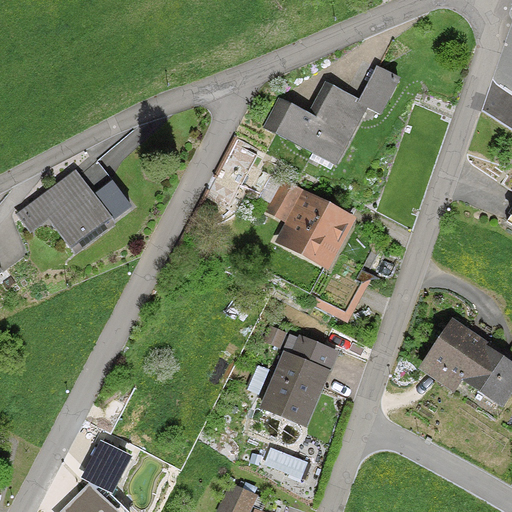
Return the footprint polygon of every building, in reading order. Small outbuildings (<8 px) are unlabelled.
[(278,104),(265,128),(310,153),(307,159),(329,171),(335,160),(348,136),(343,134),(358,106),(325,88),(308,120),(278,104)] [(28,234),(46,221),(66,247),(106,217),(111,223),(129,209),(112,186),(94,200),(76,177),(18,220),(28,234)] [(294,197),(281,189),(269,211),(282,219),(294,197)] [(304,199),(280,243),(306,257),(291,287),(308,296),(309,294),(339,310),(354,282),(324,267),(348,223),(304,199)] [(453,391),(460,381),(460,382),(483,348),(451,327),(429,360),(444,371),(437,381),(453,391)] [(264,340),(268,342),(278,346),(283,335),(269,329),(264,340)] [(293,360),(285,356),(261,411),(302,428),(332,356),(300,342),(293,360)] [(511,367),(483,348),(460,382),(498,407),(511,385),(511,367)] [(130,456),(101,441),(83,477),(112,491),(130,456)] [(117,511),(89,485),(61,511),(117,511)] [(218,511),(244,511),(252,497),(230,487),(218,511)]
